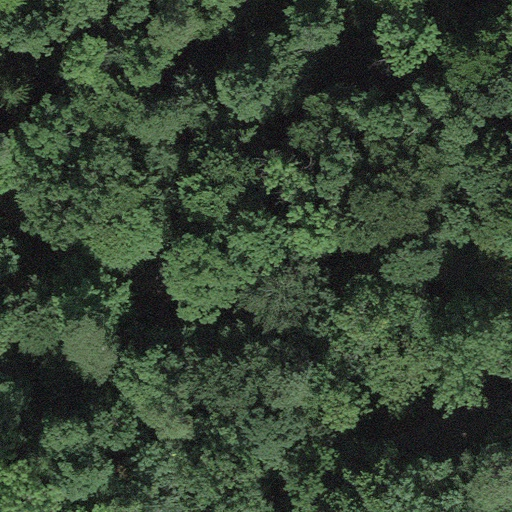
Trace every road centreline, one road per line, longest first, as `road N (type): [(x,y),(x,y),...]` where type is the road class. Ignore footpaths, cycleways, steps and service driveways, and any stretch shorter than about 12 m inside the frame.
road 1 (track): [(511,289),(431,269),(265,292),(183,289),(126,275),(0,190)]
road 2 (track): [(290,511),(335,484),(511,414)]
